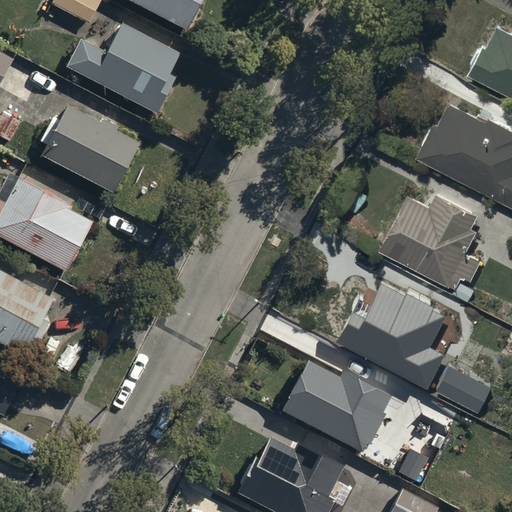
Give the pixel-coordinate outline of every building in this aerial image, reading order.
[(96,0),(51,0),(51,1),(87,20),(96,0)] [(132,0),(186,27),(199,0),(132,0)] [(480,35),(463,67),(511,92),(511,24),(495,16),(484,37),(480,35)] [(107,49),(80,35),(65,64),(156,112),(175,76),(166,71),(178,49),(122,20),(107,49)] [(0,76),(11,54),(0,48),(0,76)] [(415,150),(511,200),(511,122),(488,110),(485,116),(448,96),(436,119),(432,117),(415,150)] [(110,187),(137,137),(68,102),(42,152),(110,187)] [(0,115),(0,133),(10,138),(20,119),(3,110),(0,115)] [(0,228),(66,262),(91,215),(15,176),(6,194),(0,190),(0,228)] [(403,186),(374,242),(453,283),(460,269),(469,274),(479,254),(464,246),(475,223),(469,220),(476,207),(434,185),(427,199),(403,186)] [(52,294),(0,267),(0,334),(24,347),(52,294)] [(338,340),(429,387),(445,356),(431,348),(447,318),(384,285),(366,320),(352,313),(338,340)] [(278,407),(362,452),(384,411),(380,409),(390,391),(341,365),(338,372),(307,355),(278,407)] [(491,388),(449,367),(436,392),(478,414),(491,388)] [(0,409),(2,410),(16,383),(0,374),(0,409)] [(421,389),(408,415),(442,433),(456,408),(421,389)] [(235,492),(274,511),(324,511),(332,497),(327,495),(344,463),(295,437),(291,444),(269,433),(257,456),(254,455),(235,492)] [(426,456),(409,447),(398,468),(414,477),(426,456)] [(433,511),(436,506),(402,487),(388,511),(433,511)]
